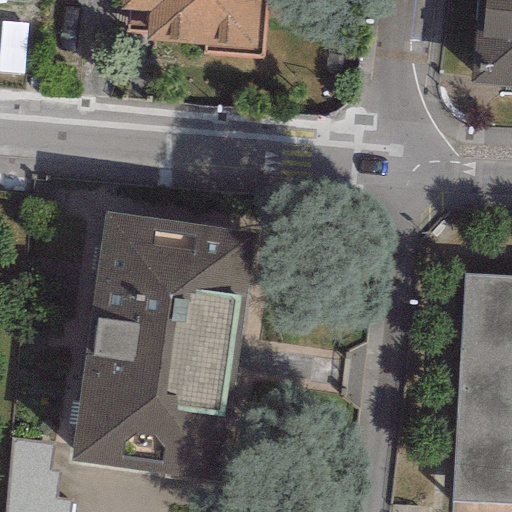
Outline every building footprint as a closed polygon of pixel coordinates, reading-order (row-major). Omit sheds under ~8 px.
[(263,0),(120,0),(120,11),(126,12),(125,32),(147,33),(146,43),(202,46),(202,55),(259,59),(263,0)] [(511,0),(476,0),(469,83),(511,86),(511,0)] [(255,233),(103,212),(69,462),(214,481),(226,387),(234,388),(255,233)] [(511,278),(462,276),(450,501),(511,504),(511,278)] [(48,447),(11,442),(1,511),(67,511),(69,503),(53,500),(57,474),(44,473),(48,447)]
